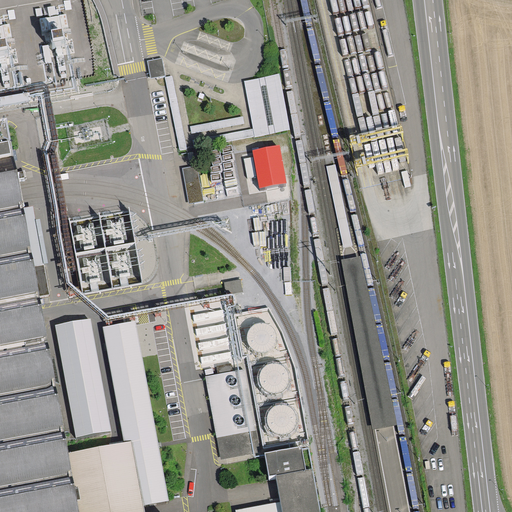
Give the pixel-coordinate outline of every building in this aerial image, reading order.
[(147,60),(150,75),(166,72),(163,57),(147,60)] [(255,136),(291,128),(281,74),(244,81),(246,89),(249,108),(253,128),(255,136)] [(182,152),(192,150),(190,138),(186,139),(174,77),(168,79),(182,152)] [(243,117),(191,126),(193,133),(244,124),(243,117)] [(0,165),(17,162),(10,122),(0,123),(0,165)] [(253,128),(193,139),(194,148),(255,136),(253,128)] [(17,162),(0,165),(0,188),(19,185),(17,162)] [(197,166),(184,168),(190,210),(203,208),(197,166)] [(0,511),(145,511),(144,502),(167,498),(136,326),(111,331),(106,331),(125,445),(67,455),(64,436),(45,334),(22,201),(19,185),(0,188),(0,511)] [(360,258),(342,262),(373,431),(397,427),(360,258)] [(239,282),(223,284),(225,298),(242,295),(239,282)] [(110,432),(91,321),(56,327),(75,438),(110,432)] [(288,361),(264,366),(270,398),(295,393),(288,361)] [(207,379),(221,462),(253,456),(249,438),(256,437),(245,372),(207,379)] [(295,431),(264,435),(265,448),(296,444),(295,431)] [(316,511),(311,481),(305,482),(300,452),(264,459),(267,479),(268,481),(276,480),(280,502),(234,510),(234,511),(316,511)]
